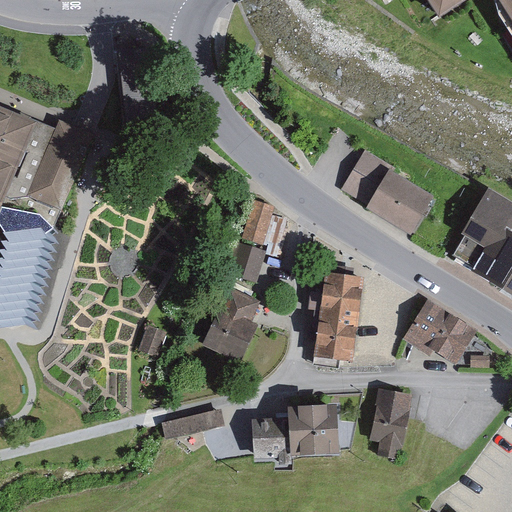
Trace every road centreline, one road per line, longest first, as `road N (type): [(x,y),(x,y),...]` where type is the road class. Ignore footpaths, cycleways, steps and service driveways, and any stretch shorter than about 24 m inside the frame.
road 1 (residential): [(511,379),(290,386),(0,453)]
road 2 (secondary): [(511,333),(315,207),(251,156),(216,119),(191,65),(196,17)]
road 3 (residential): [(196,17),(157,6),(54,12),(0,1)]
